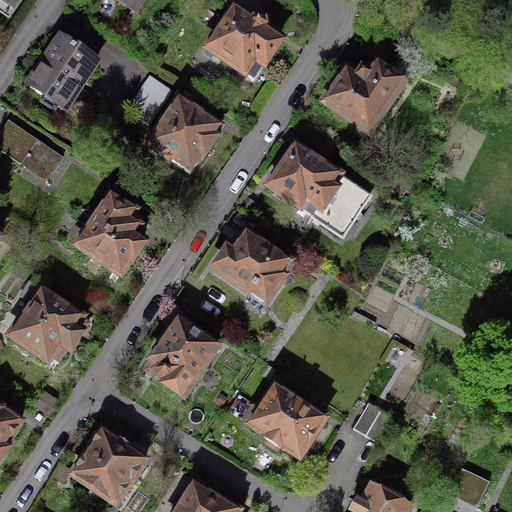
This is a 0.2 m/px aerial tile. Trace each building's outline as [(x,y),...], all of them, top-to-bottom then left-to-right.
[(154,0),(113,0),(143,19),(154,0)] [(291,43),(234,4),(193,65),(219,82),(228,68),(259,89),(291,43)] [(104,67),(54,38),(23,92),(73,121),(104,67)] [(413,89),(377,66),(363,88),(344,75),(320,113),(375,148),(413,89)] [(229,133),(177,98),(143,148),(196,183),(229,133)] [(0,148),(47,181),(63,157),(9,121),(0,133),(0,148)] [(348,181),(291,147),(260,198),(343,249),(371,204),(344,187),(348,181)] [(163,228),(107,193),(70,253),(126,288),(163,228)] [(298,271),(243,233),(214,274),(270,312),(298,271)] [(0,257),(9,243),(0,237),(0,257)] [(90,326),(36,289),(3,337),(57,374),(90,326)] [(227,353),(177,318),(142,367),(156,377),(149,386),(186,412),(227,353)] [(333,424),(272,386),(244,432),(304,470),(333,424)] [(369,404),(354,430),(378,444),(393,419),(369,404)] [(0,472),(28,433),(0,412),(0,472)] [(120,511),(151,467),(102,433),(69,482),(113,511),(120,511)] [(462,470),(449,496),(477,509),(489,483),(462,470)] [(236,511),(192,484),(173,511),(236,511)] [(407,511),(409,510),(372,490),(364,505),(357,501),(350,511),(407,511)]
